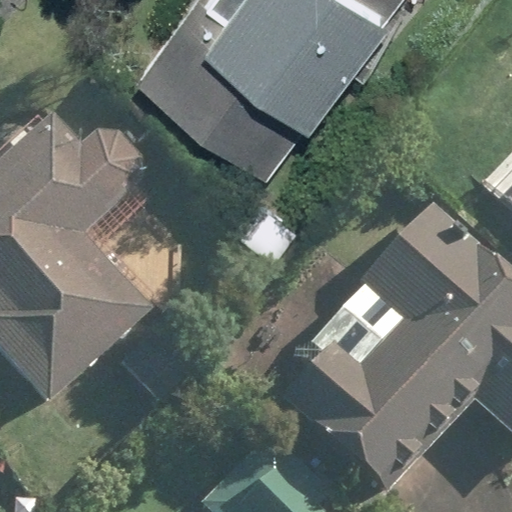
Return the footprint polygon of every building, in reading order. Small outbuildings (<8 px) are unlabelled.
[(397,0),(188,0),(128,72),(251,175),(397,0)] [(58,163),(27,128),(0,152),(0,389),(27,420),(135,323),(83,265),(146,208),(85,140),(58,163)] [(511,154),(478,189),(511,221),(511,154)] [(304,240),(256,198),(224,234),(273,276),(304,240)] [(511,467),(511,300),(431,215),(245,391),(359,511),(361,511),(463,415),(511,467)] [(187,389),(140,344),(103,382),(149,427),(187,389)] [(280,485),(258,460),(200,511),(316,511),(325,505),(295,471),(280,485)]
